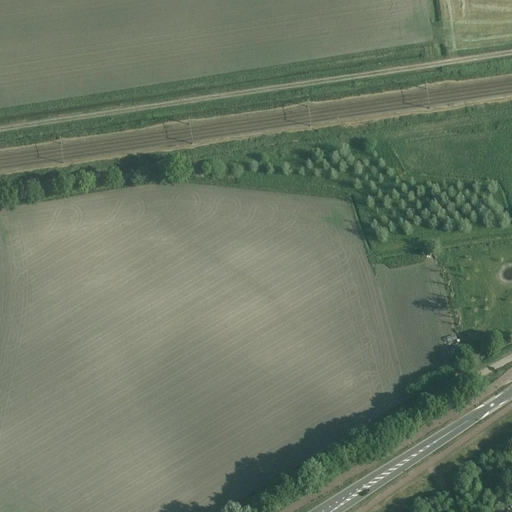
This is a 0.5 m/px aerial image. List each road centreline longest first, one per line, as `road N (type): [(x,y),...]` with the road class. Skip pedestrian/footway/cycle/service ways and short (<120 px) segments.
road 1 (track): [(511,53),(0,129)]
road 2 (unclassified): [(511,357),(245,511)]
road 3 (tertiary): [(328,511),(511,393)]
